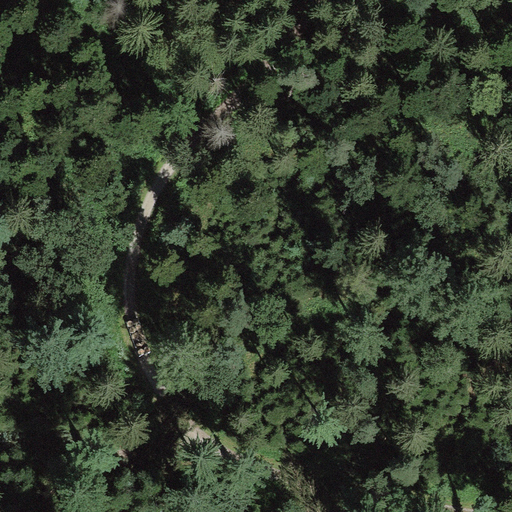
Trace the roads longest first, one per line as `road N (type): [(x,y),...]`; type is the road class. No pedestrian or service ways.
road 1 (track): [(208,453),(144,371),(127,328),(128,251),(156,179),(303,24),(314,0)]
road 2 (track): [(461,511),(208,453)]
road 3 (track): [(208,453),(0,434)]
